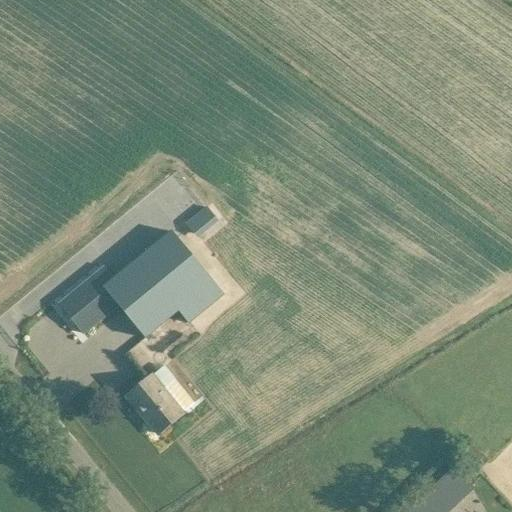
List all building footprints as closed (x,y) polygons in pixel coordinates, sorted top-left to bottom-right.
[(206,207),(185,224),(194,236),(215,218),(206,207)] [(114,279),(104,288),(118,305),(119,305),(146,338),(161,326),(179,311),(181,314),(189,323),(224,295),(172,232),(156,245),(130,266),(114,279)] [(77,291),(71,296),(75,301),(83,310),(78,314),(72,319),(83,333),(112,310),(118,305),(104,288),(114,279),(110,274),(105,268),(77,291)] [(152,376),(127,397),(158,434),(183,414),(163,390),(175,380),(164,366),(152,376)] [(448,511),(474,488),(453,469),(407,511),(448,511)]
